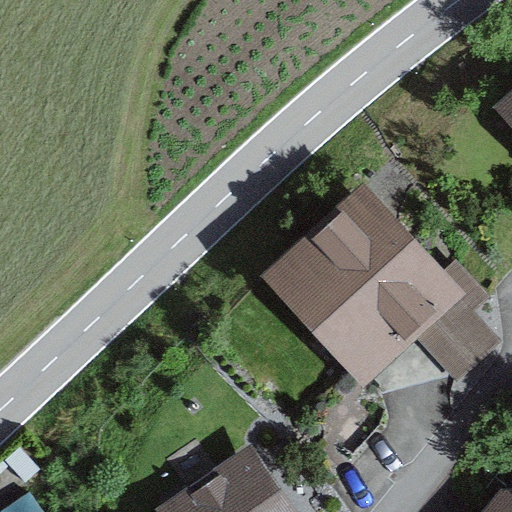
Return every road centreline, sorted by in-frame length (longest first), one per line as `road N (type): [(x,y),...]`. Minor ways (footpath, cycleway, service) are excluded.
road 1 (tertiary): [(0,408),(227,194),(463,0)]
road 2 (residential): [(511,370),(396,511)]
